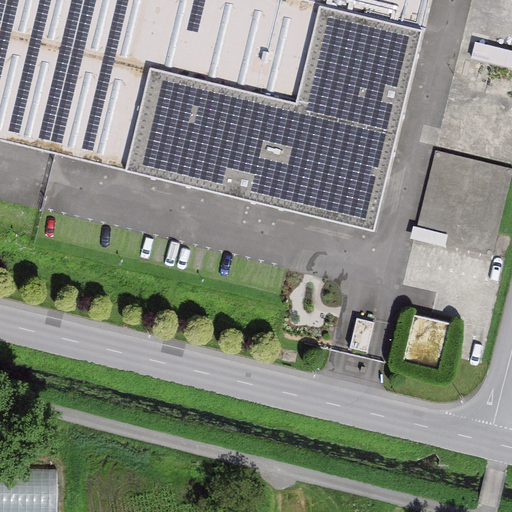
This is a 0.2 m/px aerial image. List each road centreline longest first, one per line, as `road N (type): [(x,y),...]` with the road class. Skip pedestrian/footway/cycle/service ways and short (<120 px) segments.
road 1 (unclassified): [(0,321),(493,442)]
road 2 (track): [(0,396),(441,511)]
